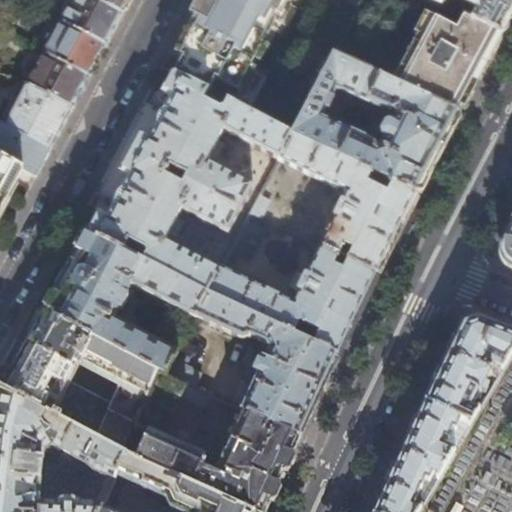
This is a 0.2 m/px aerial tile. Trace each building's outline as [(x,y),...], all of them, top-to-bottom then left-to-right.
[(112,33),(122,14),(93,0),(74,0),(62,23),(106,45),(112,33)] [(129,1),(129,0),(93,0),(122,14),(129,1)] [(184,37),(179,45),(188,50),(182,61),(175,74),(210,92),(229,102),(238,107),(261,64),(256,61),(262,49),(257,45),(275,11),(284,16),(293,0),(360,0),(364,2),(365,0),(197,0),(190,15),(194,17),(184,37)] [(511,0),(429,0),(441,6),(444,7),(448,0),(470,0),(480,5),(478,10),(459,0),(455,0),(450,10),(501,35),(511,14),(511,0)] [(450,10),(444,7),(441,6),(399,85),(460,115),(470,95),(491,55),(495,45),(501,35),(450,10)] [(97,62),(106,45),(62,23),(45,55),(89,77),(97,62)] [(182,61),(188,50),(179,45),(173,56),(182,61)] [(460,115),(399,85),(336,54),(293,135),(418,195),(440,152),(450,133),(460,115)] [(80,94),(89,77),(45,55),(29,86),(72,109),(80,94)] [(205,102),(210,92),(175,74),(165,93),(174,99),(166,114),(151,141),(142,136),(135,149),(168,167),(188,177),(244,206),(253,188),(252,185),(208,162),(211,156),(217,158),(224,143),(219,141),(224,131),(279,161),(293,135),(238,107),(229,102),(225,110),(220,110),(205,102)] [(60,132),(72,109),(29,86),(27,85),(4,127),(50,151),(60,132)] [(0,124),(0,157),(22,170),(36,177),(44,161),(50,151),(4,127),(0,124)] [(425,201),(417,197),(418,195),(293,135),(279,161),(350,193),(347,200),(344,201),(337,215),(338,218),(322,249),(377,275),(384,261),(394,243),(402,247),(425,201)] [(167,169),(168,167),(135,149),(123,172),(132,177),(122,196),(109,220),(100,215),(90,234),(124,252),(130,242),(145,250),(147,255),(143,261),(208,295),(221,271),(166,241),(169,234),(175,237),(183,220),(178,218),(182,211),(226,234),(229,234),(244,206),(188,177),(183,186),(164,176),(165,173),(168,174),(170,170),(167,169)] [(0,157),(0,212),(5,203),(22,170),(0,157)] [(231,251),(249,259),(269,223),(250,215),(231,251)] [(511,228),(502,247),(502,250),(503,259),(511,267),(511,228)] [(143,261),(124,252),(90,234),(87,232),(69,266),(45,311),(160,371),(166,374),(177,352),(115,318),(119,310),(122,309),(128,298),(127,295),(132,286),(195,318),(208,295),(143,261)] [(367,295),(377,275),(322,249),(309,275),(307,275),(306,276),(298,272),(291,286),(299,290),(299,291),(300,292),(295,303),(221,271),(208,295),(338,356),(348,336),(358,316),(367,295)] [(338,356),(208,295),(195,318),(242,338),(250,336),(268,344),(271,349),(268,356),(266,355),(265,357),(263,357),(256,370),(253,369),(247,381),(254,384),(242,410),(245,412),(299,437),(312,410),(325,383),(338,356)] [(123,454),(160,371),(45,311),(35,306),(25,326),(5,363),(0,373),(0,390),(27,404),(29,406),(52,363),(81,378),(85,369),(100,376),(73,428),(123,454)] [(484,384),(489,374),(497,378),(511,352),(511,331),(496,325),(479,318),(472,321),(465,324),(447,360),(426,402),(402,455),(376,511),(418,511),(420,510),(413,506),(421,490),(422,490),(426,481),(429,482),(433,475),(439,478),(454,451),(445,446),(454,430),(456,431),(462,420),(470,424),(478,410),(471,406),(478,393),(480,393),(481,391),(485,393),(488,386),(484,384)] [(178,351),(177,352),(166,374),(187,384),(194,368),(187,365),(190,356),(178,351)] [(187,384),(166,374),(160,371),(123,454),(124,455),(248,511),(265,511),(281,478),(299,437),(245,412),(227,452),(231,454),(220,480),(212,476),(214,470),(205,466),(206,465),(205,464),(208,456),(152,431),(163,408),(174,413),(188,384),(187,384)] [(0,511),(102,511),(103,509),(115,477),(124,455),(123,454),(73,428),(45,414),(41,422),(38,422),(24,415),(23,412),(27,404),(0,390),(0,511)] [(248,511),(124,455),(115,477),(165,500),(169,509),(176,511),(110,511),(103,509),(102,511),(248,511)]
